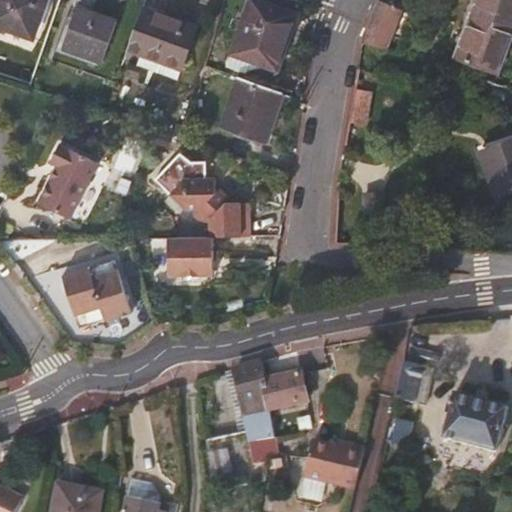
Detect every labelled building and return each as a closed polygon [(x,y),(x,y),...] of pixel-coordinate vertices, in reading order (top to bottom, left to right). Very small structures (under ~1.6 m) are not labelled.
[(47,0),(0,0),(0,27),(33,39),(47,0)] [(276,70),(295,13),(256,0),(252,0),(234,54),(276,70)] [(511,29),(511,0),(478,0),(473,16),(511,29)] [(388,50),(403,12),(379,1),(363,42),(388,50)] [(117,22),(78,7),(63,49),(102,63),(117,22)] [(180,82),(197,31),(142,10),(128,50),(141,54),(137,66),(180,82)] [(501,75),(511,45),(511,29),(473,16),(457,60),(501,75)] [(266,141),(281,95),(238,79),(222,126),(266,141)] [(365,120),(371,85),(360,84),(353,119),(365,120)] [(59,163),(38,205),(70,221),(100,161),(62,141),(52,160),(59,163)] [(511,142),(485,151),(501,194),(511,189),(511,142)] [(212,238),(249,237),(248,214),(239,214),(239,203),(225,203),(215,193),(214,178),(188,178),(188,181),(178,196),(188,212),(188,214),(199,214),(199,220),(204,225),(210,225),(211,238),(212,238)] [(239,203),(239,214),(248,214),(248,203),(239,203)] [(212,278),(212,238),(211,238),(168,239),(168,278),(212,278)] [(117,263),(63,278),(78,331),(132,315),(117,263)] [(269,414),(264,381),(265,381),(262,363),(235,371),(239,390),(237,391),(248,440),(209,447),(218,491),(261,483),(262,475),(264,474),(264,462),(253,465),(248,443),(274,437),(269,414)] [(423,402),(431,372),(406,366),(399,396),(423,402)] [(269,414),(308,404),(301,373),(265,381),(264,381),(269,414)] [(508,408),(454,394),(442,438),(497,453),(508,408)] [(396,485),(411,426),(396,422),(391,441),(388,440),(377,481),(396,485)] [(277,459),(274,437),(248,443),(253,465),(264,462),(277,459)] [(311,442),(300,481),(353,495),(363,455),(311,442)] [(97,511),(101,495),(60,487),(55,511),(97,511)] [(0,511),(16,511),(22,501),(0,489),(0,511)] [(155,511),(157,505),(127,500),(125,511),(155,511)]
